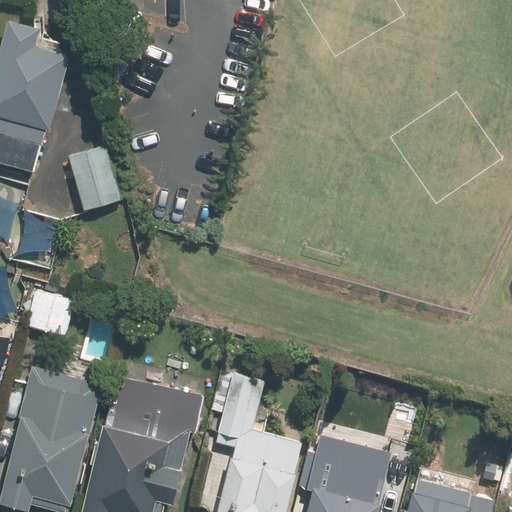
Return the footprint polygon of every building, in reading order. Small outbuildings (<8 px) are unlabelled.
[(53,130),(72,54),(51,50),(54,39),(41,36),(43,28),(12,20),(0,64),(0,160),(35,170),(46,127),(53,130)] [(78,299),(39,289),(28,325),(68,335),(78,299)] [(13,337),(0,334),(0,364),(5,366),(13,337)] [(239,359),(220,433),(221,433),(219,443),(235,447),(232,459),(228,458),(213,511),(281,511),(300,442),(251,429),(267,366),(239,359)] [(56,386),(30,379),(0,497),(0,501),(25,508),(26,500),(65,510),(85,431),(88,432),(93,413),(102,415),(77,511),(158,511),(162,500),(166,501),(174,466),(179,468),(189,426),(195,427),(203,395),(120,373),(117,385),(60,371),(56,386)] [(378,440),(365,490),(393,496),(405,447),(378,440)] [(370,511),(372,504),(358,500),(363,476),(328,467),(331,454),(312,449),(303,486),(308,488),(302,511),(370,511)] [(482,463),(478,478),(487,480),(491,465),(482,463)] [(472,494),(476,480),(422,466),(418,480),(415,493),(410,491),(405,510),(401,509),(399,511),(490,511),(494,499),(472,494)]
